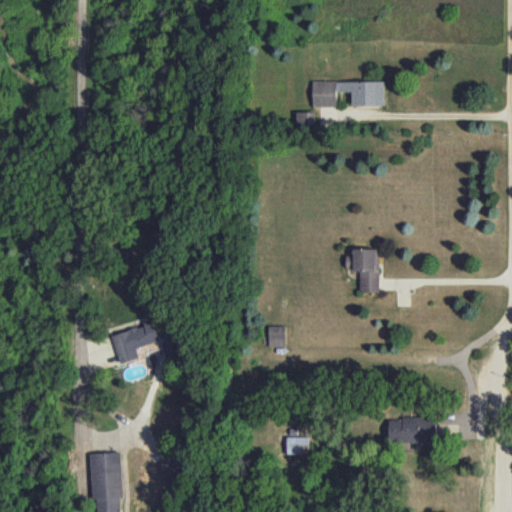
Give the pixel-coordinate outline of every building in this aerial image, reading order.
[(385,80),(313,82),(313,107),(337,106),(337,92),(353,92),(353,106),(385,105),(385,80)] [(315,124),(315,111),(296,112),(297,125),(315,124)] [(361,270),(360,292),(379,292),(380,249),(354,248),(354,255),(346,255),(346,270),(361,270)] [(113,334),(121,363),(139,358),(136,347),(161,340),(167,358),(179,354),(172,330),(162,332),(158,316),(143,321),(145,325),(113,334)] [(269,346),(286,346),(285,326),(269,326),(269,346)] [(389,441),(436,443),(437,418),(390,417),(389,441)] [(310,437),(288,436),(287,453),(310,454),(310,437)] [(98,511),(121,511),(119,451),(91,452),(93,500),(98,499),(98,511)]
